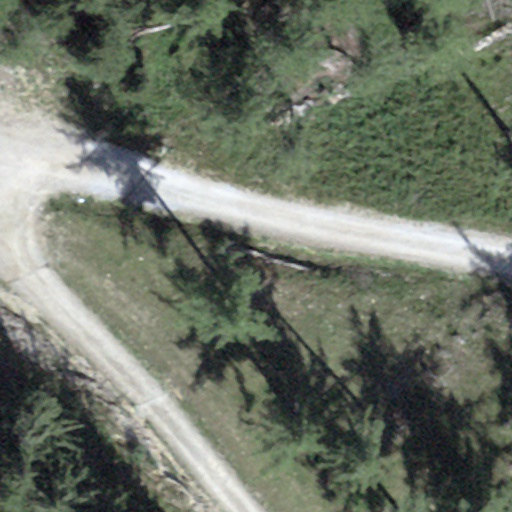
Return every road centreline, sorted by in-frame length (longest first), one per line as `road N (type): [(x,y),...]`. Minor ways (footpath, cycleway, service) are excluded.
road 1 (track): [(511,264),(42,174),(0,159)]
road 2 (track): [(0,253),(261,511)]
